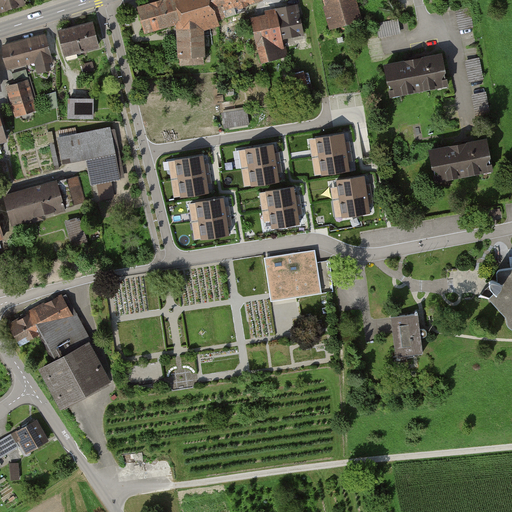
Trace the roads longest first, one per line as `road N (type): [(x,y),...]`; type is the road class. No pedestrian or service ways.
road 1 (track): [(511,448),(104,495)]
road 2 (residential): [(174,262),(305,241),(371,255),(511,228)]
road 3 (residential): [(147,152),(324,123)]
road 4 (residential): [(0,305),(174,262)]
road 5 (residential): [(110,0),(147,152)]
road 6 (unclassified): [(29,390),(115,511)]
